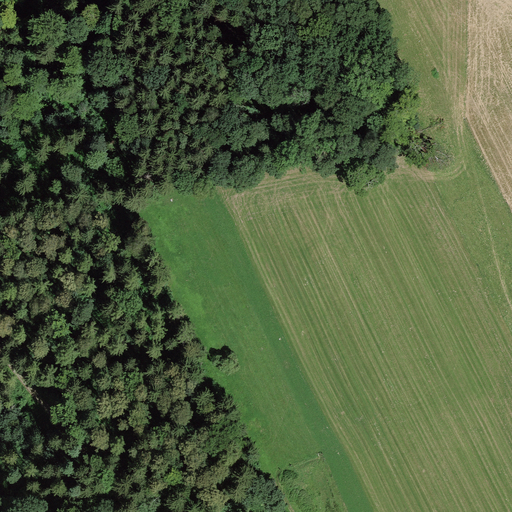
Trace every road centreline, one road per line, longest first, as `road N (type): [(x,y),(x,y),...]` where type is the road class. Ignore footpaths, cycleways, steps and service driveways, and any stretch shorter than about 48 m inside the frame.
road 1 (track): [(0,336),(87,459),(172,511)]
road 2 (track): [(468,0),(466,91),(454,112),(393,102)]
